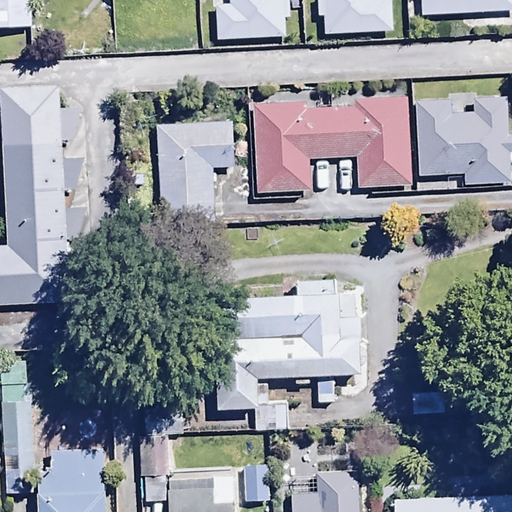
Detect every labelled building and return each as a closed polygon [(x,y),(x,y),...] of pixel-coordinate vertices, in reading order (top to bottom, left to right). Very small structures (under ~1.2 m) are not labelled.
[(31,0),(0,0),(0,10),(31,10),(31,0)] [(408,169),(405,74),(343,76),(344,85),(309,86),(308,78),(250,80),(254,174),(312,172),(311,140),(354,139),(355,171),(408,169)] [(58,88),(2,89),(9,245),(0,245),(0,307),(68,305),(65,240),(77,239),(85,209),(86,191),(73,191),(82,159),(63,160),(62,141),(71,141),(80,112),(58,112),(58,88)] [(229,97),(155,102),(161,203),(213,199),(209,147),(232,145),(229,97)] [(453,100),(414,102),(418,177),(464,175),(465,185),(510,182),(509,155),(511,154),(511,137),(506,138),(504,98),(472,99),(473,113),(454,114),(453,100)] [(296,292),(211,296),(216,409),(254,407),(255,433),(288,431),(286,403),(268,404),(267,376),(294,375),(295,383),(309,383),(309,377),(315,377),(316,403),(334,402),(333,376),(360,375),(359,367),(365,367),(363,317),(358,317),(357,291),(339,292),(338,280),(295,282),(296,292)] [(0,391),(1,405),(29,403),(26,361),(0,362),(0,391)] [(146,436),(165,434),(183,433),(181,397),(144,399),(146,436)] [(29,403),(1,405),(6,497),(34,496),(29,403)] [(142,478),(161,478),(167,477),(165,434),(146,436),(140,437),(142,478)] [(104,511),(101,452),(49,454),(50,468),(45,469),(45,473),(38,474),(39,511),(104,511)] [(267,469),(242,471),(244,502),(269,501),(267,469)] [(358,511),(356,471),(291,475),(292,494),(289,494),(290,511),(358,511)] [(235,511),(235,477),(168,479),(169,511),(235,511)] [(161,478),(142,478),(143,502),(163,501),(161,478)] [(511,511),(511,494),(393,499),(393,511),(511,511)]
